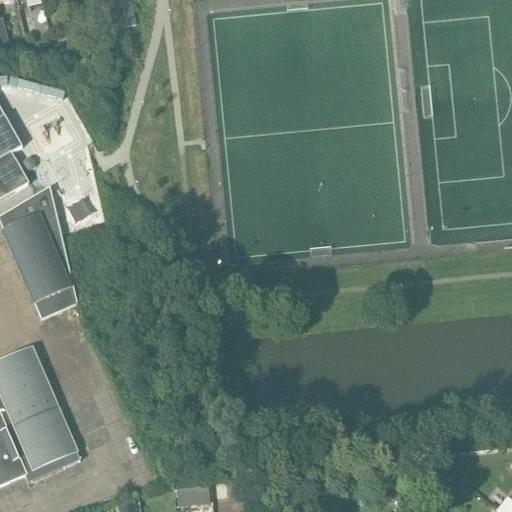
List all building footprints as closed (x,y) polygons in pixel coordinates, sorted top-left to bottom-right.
[(0,4),(16,1),(15,0),(0,0),(0,45),(8,44),(2,20),(0,21),(0,4)] [(125,28),(134,26),(137,26),(130,0),(115,0),(114,0),(120,29),(125,28)] [(62,102),(64,94),(10,79),(8,88),(62,102)] [(0,202),(29,186),(12,155),(23,149),(5,118),(0,120),(0,202)] [(61,237),(55,211),(49,189),(0,218),(0,224),(3,233),(2,233),(34,307),(35,307),(42,322),(77,307),(61,237)] [(0,487),(26,477),(25,475),(33,472),(33,474),(77,455),(32,350),(0,363),(0,487)] [(227,487),(214,488),(215,501),(229,500),(227,487)] [(210,507),(208,489),(176,493),(178,510),(210,507)] [(430,491),(418,490),(418,502),(430,503),(430,491)] [(410,491),(400,496),(406,508),(416,503),(410,491)]
